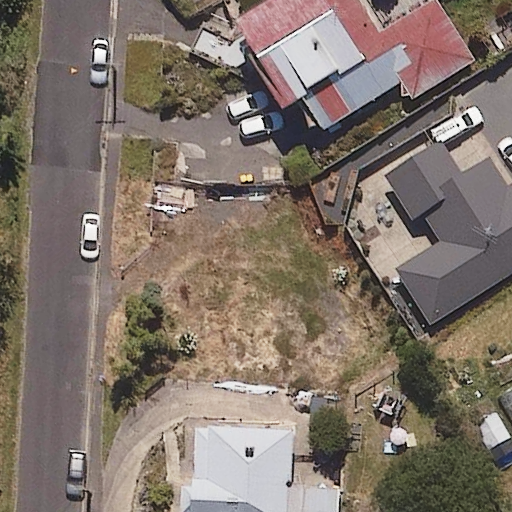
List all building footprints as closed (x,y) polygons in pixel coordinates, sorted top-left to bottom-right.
[(235,0),(225,6),(282,100),(300,89),(322,126),(400,80),(409,95),(472,58),(437,0),(417,0),(378,24),(363,0),(235,0)] [(459,168),(438,133),(382,166),(411,215),(423,208),(443,240),(399,266),(429,316),(511,266),(511,177),(508,180),(490,150),(459,168)] [(295,327),(296,272),(212,271),(211,323),(190,322),(189,370),(349,373),(350,329),(295,327)] [(485,320),(483,320),(480,323),(477,326),(474,329),(473,333),(471,337),(471,342),(472,346),(473,350),(474,354),(477,357),(480,360),(483,363),(487,365),(491,366),(496,366),(500,366),(504,365),(508,363),(511,360),(511,359),(511,323),(508,321),(504,319),(500,318),(496,317),(491,318),(487,319),(485,320)] [(285,481),(287,425),(192,421),(187,511),(337,511),(338,483),(285,481)]
